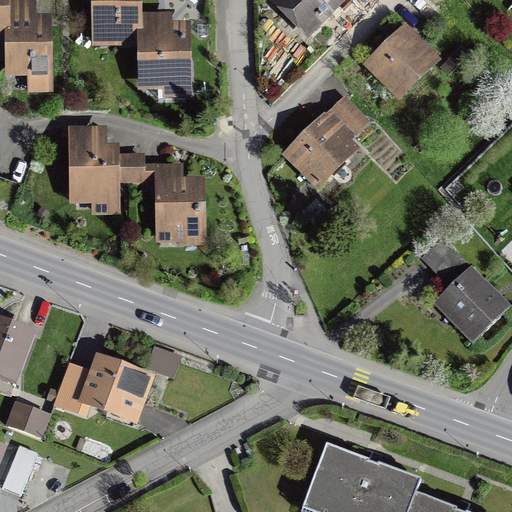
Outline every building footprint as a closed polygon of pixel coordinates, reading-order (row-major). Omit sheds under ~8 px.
[(93,0),(94,52),(140,52),(139,24),(139,0),(93,0)] [(276,0),(271,5),(308,41),(349,0),(276,0)] [(32,7),(7,7),(7,68),(8,85),(28,85),(29,100),(51,100),(50,27),(32,27),(32,7)] [(170,24),(139,24),(140,52),(140,98),(163,98),(164,105),(190,105),(189,33),(170,33),(170,24)] [(407,32),(366,72),(400,108),(442,68),(407,32)] [(344,105),(281,162),(315,199),(362,156),(353,146),(369,131),(344,105)] [(103,138),(70,139),(71,210),(94,210),(94,223),(118,222),(118,191),(143,190),(143,175),(143,165),(117,166),(117,157),(103,157),(103,138)] [(143,175),(143,190),(156,190),(157,250),(179,249),(179,253),(205,253),(204,189),(181,189),(180,174),(143,175)] [(442,239),(421,259),(439,279),(461,258),(442,239)] [(434,310),(473,350),(510,313),(471,273),(434,310)] [(38,341),(0,326),(0,389),(17,396),(38,341)] [(174,373),(182,352),(158,343),(150,364),(174,373)] [(155,382),(97,359),(78,408),(136,431),(155,382)] [(9,419),(45,428),(51,403),(14,395),(9,419)] [(0,476),(9,453),(0,449),(0,476)] [(36,460),(20,453),(3,492),(19,499),(36,460)] [(410,511),(415,501),(420,488),(328,453),(305,511),(410,511)] [(443,511),(415,501),(410,511),(443,511)]
